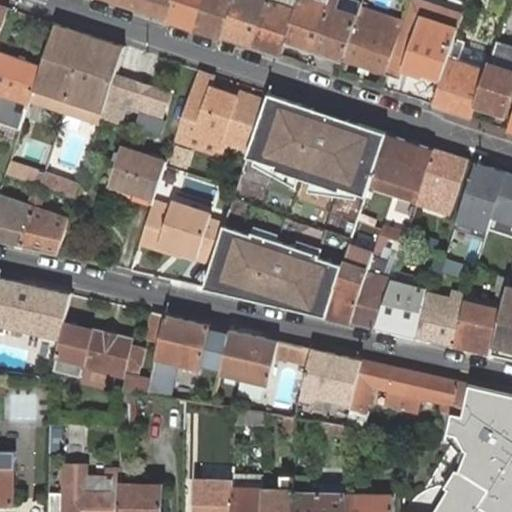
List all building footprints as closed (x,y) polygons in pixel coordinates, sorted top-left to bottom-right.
[(112,0),(167,18),(172,0),(112,0)] [(172,0),(167,18),(196,27),(204,0),(172,0)] [(204,0),(196,27),(224,37),(235,0),(204,0)] [(235,0),(224,37),(253,46),(267,0),(235,0)] [(267,0),(253,46),(283,56),(287,43),(300,0),(267,0)] [(300,0),(287,43),(315,52),(331,0),(300,0)] [(331,0),(315,52),(344,61),(360,13),(362,3),(351,0),(331,0)] [(0,41),(11,10),(0,6),(0,41)] [(462,20),(424,7),(420,19),(458,32),(462,20)] [(360,13),(344,61),(386,74),(402,26),(393,23),(390,32),(363,23),(366,15),(360,13)] [(390,32),(393,23),(366,15),(363,23),(390,32)] [(442,81),(456,38),(458,32),(420,19),(404,72),(421,78),(423,74),(442,81)] [(127,48),(58,25),(43,67),(41,72),(33,95),(32,100),(102,123),(104,118),(113,91),(118,75),(127,48)] [(434,106),(471,118),(476,107),(490,64),(491,60),(465,52),(468,42),(456,38),(442,81),(434,106)] [(43,67),(0,53),(0,104),(27,113),(32,100),(33,95),(41,72),(43,67)] [(511,71),(490,64),(476,107),(507,117),(511,100),(511,71)] [(215,76),(199,71),(185,117),(184,121),(193,123),(191,129),(227,141),(229,136),(255,145),(260,133),(270,101),(240,90),(237,98),(211,89),(215,76)] [(434,106),(442,81),(423,74),(421,78),(404,72),(395,93),(434,106)] [(104,118),(125,125),(130,109),(163,120),(172,93),(118,75),(113,91),(104,118)] [(272,95),(270,101),(299,112),(302,105),(272,95)] [(255,145),(251,156),(369,197),(371,192),(390,134),(360,124),(357,131),(352,128),(349,126),(345,124),(340,121),(327,116),(320,114),(317,113),(313,113),(310,112),(303,112),(305,106),(302,105),(299,112),(270,101),(260,133),(255,145)] [(27,113),(0,104),(0,121),(22,129),(24,123),(27,113)] [(193,123),(184,121),(178,142),(169,164),(168,166),(184,171),(191,149),(221,159),(227,141),(191,129),(193,123)] [(438,150),(394,135),(376,190),(420,204),(420,203),(438,150)] [(113,185),(157,199),(168,166),(169,164),(125,149),(113,185)] [(453,215),(471,160),(438,150),(420,203),(453,215)] [(511,172),(471,160),(453,215),(449,227),(488,239),(490,231),(511,239),(511,172)] [(77,198),(80,187),(66,183),(44,175),(39,186),(42,188),(77,198)] [(156,201),(157,199),(113,185),(111,192),(154,207),(156,201)] [(0,241),(22,247),(40,195),(33,193),(29,206),(0,196),(0,241)] [(22,247),(58,256),(64,238),(70,219),(41,210),(45,197),(40,195),(22,247)] [(156,201),(154,207),(141,245),(176,255),(178,250),(200,257),(202,252),(216,257),(227,227),(227,226),(212,221),(214,216),(170,200),(169,206),(156,201)] [(64,238),(117,255),(130,214),(122,211),(121,217),(110,214),(106,224),(72,213),(70,219),(64,238)] [(213,266),(209,279),(231,286),(232,286),(231,287),(256,299),(257,298),(260,285),(273,289),(275,289),(272,300),(274,301),(276,302),(281,303),(283,303),(286,304),(290,304),(293,305),(295,304),(298,304),(303,304),(303,311),(311,313),(330,318),(340,289),(346,269),(345,269),(227,227),(216,257),(213,266)] [(383,238),(406,245),(409,237),(386,228),(383,238)] [(419,250),(432,254),(435,245),(417,239),(418,236),(410,234),(409,237),(406,245),(419,250)] [(347,268),(346,269),(340,289),(330,318),(354,323),(377,254),(372,252),(354,246),(353,247),(347,268)] [(427,266),(432,254),(419,250),(415,262),(427,266)] [(200,257),(199,262),(213,266),(216,257),(202,252),(200,257)] [(354,323),(379,329),(393,286),(395,279),(386,277),(389,265),(399,267),(402,260),(377,254),(354,323)] [(209,279),(205,289),(208,289),(227,293),(229,294),(231,287),(232,286),(231,286),(209,279)] [(511,281),(509,281),(502,311),(502,313),(492,355),(511,359),(511,281)] [(31,336),(60,342),(64,323),(66,323),(72,295),(17,282),(7,324),(32,331),(31,336)] [(271,302),(272,300),(275,289),(273,289),(260,285),(257,298),(270,301),(271,302)] [(417,338),(427,303),(428,297),(430,288),(420,285),(418,292),(393,286),(379,329),(417,338)] [(427,303),(417,338),(455,347),(464,310),(466,302),(447,298),(445,307),(427,303)] [(455,347),(492,355),(502,313),(502,311),(485,308),(485,314),(464,310),(455,347)] [(168,316),(154,313),(148,339),(162,342),(168,316)] [(162,342),(159,357),(203,367),(212,326),(168,316),(162,342)] [(89,349),(85,366),(126,375),(127,369),(141,372),(146,348),(132,345),(133,340),(117,337),(117,334),(108,333),(107,335),(93,331),(92,336),(81,334),(78,347),(89,349)] [(280,342),(231,331),(222,371),(221,375),(271,385),(271,382),(280,342)] [(293,345),(280,342),(271,382),(271,385),(264,414),(267,415),(290,419),(298,382),(285,379),(293,345)] [(314,350),(299,346),(294,370),(308,373),(314,350)] [(366,361),(314,350),(308,373),(303,399),(315,402),(322,399),(355,407),(366,361)] [(366,361),(350,428),(365,430),(376,387),(407,396),(413,373),(366,361)] [(454,412),(460,384),(413,373),(407,396),(404,409),(452,422),(454,412)] [(511,511),(511,394),(471,385),(463,414),(454,412),(452,422),(448,433),(459,435),(469,452),(461,470),(437,511),(511,511)] [(212,429),(213,405),(186,404),(185,428),(212,429)] [(0,504),(13,504),(14,468),(17,468),(16,451),(0,450),(0,504)] [(49,511),(119,511),(120,486),(121,469),(110,469),(110,476),(87,475),(87,464),(67,464),(67,492),(50,491),(49,511)] [(197,511),(234,511),(235,487),(236,466),(222,466),(221,481),(199,480),(197,511)] [(264,511),(293,511),(295,477),(295,475),(284,476),(284,487),(265,486),(265,489),(264,511)] [(293,511),(320,511),(321,484),(310,483),(311,477),(295,477),(293,511)] [(320,511),(347,511),(348,497),(349,485),(321,484),(320,511)] [(120,486),(119,511),(162,511),(163,487),(120,486)] [(264,511),(265,489),(259,488),(259,499),(241,499),(241,488),(235,487),(234,511),(264,511)] [(259,499),(259,488),(241,488),(241,499),(259,499)] [(348,497),(347,511),(393,511),(394,498),(348,497)]
